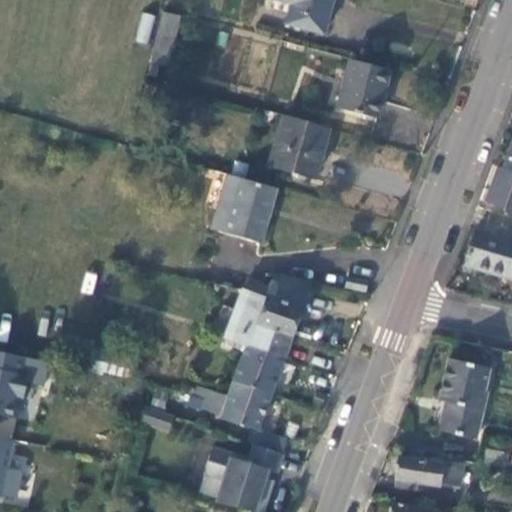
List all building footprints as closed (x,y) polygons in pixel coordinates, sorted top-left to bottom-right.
[(275,0),(291,4),(285,24),(323,34),(331,0),(275,0)] [(147,43),(155,15),(143,11),(134,40),(147,43)] [(162,12),(151,60),(168,65),(179,16),(162,12)] [(337,109),(376,120),(389,70),(350,60),(337,109)] [(269,165),(314,178),(329,128),(283,115),(269,165)] [(511,143),(502,168),(511,171),(511,143)] [(511,171),(502,168),(497,167),(484,202),(511,211),(511,171)] [(211,229),(259,243),(275,189),(227,175),(211,229)] [(511,278),(511,221),(488,214),(484,231),(474,228),(464,265),(511,278)] [(265,295),(264,296),(264,298),(254,324),(291,337),(310,284),(273,275),(268,286),(265,295)] [(368,280),(347,276),(344,288),(365,293),(368,280)] [(244,289),(264,296),(265,295),(268,286),(248,278),(244,289)] [(254,324),(264,298),(241,290),(234,310),(224,335),(223,338),(245,346),(246,345),(283,359),(291,337),(254,324)] [(212,331),(224,335),(234,310),(222,305),(212,331)] [(233,381),(270,394),(283,359),(246,345),(245,346),(233,381)] [(87,371),(99,374),(100,372),(128,379),(132,362),(91,352),(87,371)] [(29,357),(0,353),(0,415),(22,418),(29,357)] [(484,391),(489,368),(448,359),(437,400),(444,402),(438,430),(475,439),(487,392),(484,391)] [(202,401),(200,408),(221,415),(221,417),(257,430),(270,394),(233,381),(227,397),(194,385),(191,396),(202,401)] [(188,403),(200,408),(202,401),(191,396),(188,403)] [(167,432),(173,416),(145,406),(141,423),(167,432)] [(283,452),(287,438),(256,430),(252,443),(283,452)] [(0,495),(14,498),(20,471),(6,468),(12,440),(0,437),(0,495)] [(211,447),(202,475),(221,480),(214,502),(253,511),(260,511),(272,480),(264,477),(267,469),(277,473),(283,455),(253,444),(248,458),(211,447)] [(500,468),(503,453),(485,449),(483,464),(500,468)] [(395,479),(415,482),(436,486),(437,482),(458,485),(461,465),(440,462),(439,463),(397,457),(394,478),(395,479)] [(414,490),(415,482),(395,479),(393,487),(414,490)] [(434,511),(435,508),(391,502),(389,511),(434,511)]
